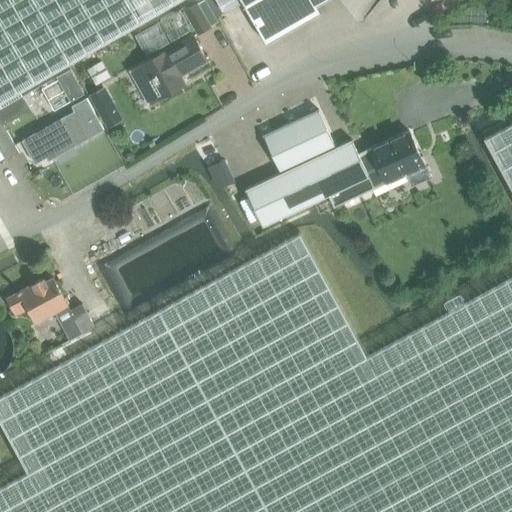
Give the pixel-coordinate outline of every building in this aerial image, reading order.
[(0,0),(0,103),(21,91),(180,0),(217,0),(224,12),(240,2),(239,0),(0,0)] [(242,0),(243,1),(268,45),(325,13),(319,4),(326,0),(242,0)] [(490,0),(480,0),(450,17),(453,23),(486,24),(490,0)] [(198,34),(210,27),(197,5),(186,12),(198,34)] [(180,10),(136,35),(148,55),(191,30),(180,10)] [(193,38),(141,67),(130,73),(148,106),(180,88),(175,79),(206,62),(193,38)] [(0,103),(0,160),(6,157),(8,161),(19,155),(3,126),(29,110),(21,91),(0,103)] [(75,111),(23,141),(36,164),(47,157),(49,161),(104,130),(87,98),(72,106),(75,111)] [(114,103),(99,112),(108,129),(123,120),(114,103)] [(412,185),(429,177),(409,134),(360,156),(353,142),(336,150),(320,114),(265,139),(281,174),(245,191),(261,227),(330,196),(335,207),(407,174),(412,185)] [(511,511),(511,126),(485,142),(511,190),(511,277),(460,306),(367,356),(302,235),(0,396),(0,417),(28,471),(0,485),(0,511),(511,511)] [(234,182),(226,186),(231,197),(239,193),(234,182)] [(75,312),(72,307),(58,281),(50,285),(48,281),(38,286),(38,288),(13,301),(22,317),(34,310),(41,324),(56,316),(69,341),(95,326),(85,307),(75,312)]
